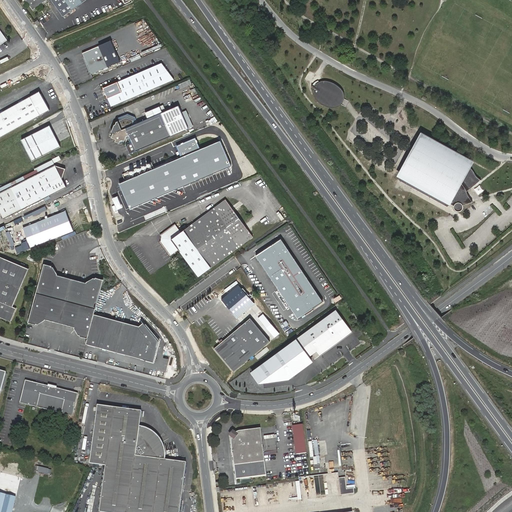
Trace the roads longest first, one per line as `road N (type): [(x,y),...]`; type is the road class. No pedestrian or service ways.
road 1 (unknown): [(185,511),(180,448),(152,414),(94,390),(105,355),(153,361),(161,348),(158,333),(117,298),(129,274)]
road 2 (residential): [(49,55),(82,125),(117,259),(189,350)]
road 3 (residential): [(235,403),(289,403),(339,383),(511,255)]
road 4 (motorway): [(177,0),(366,253)]
road 5 (motorway): [(377,248),(197,0)]
road 6 (residential): [(511,156),(333,62),(287,32),(260,0)]
road 7 (motorway): [(366,253),(434,364),(445,420),(435,511)]
road 8 (motorway): [(366,253),(511,447)]
road 9 (motorway): [(511,434),(377,248)]
road 10 (motorway): [(511,371),(441,326),(377,248)]
road 11 (unknown): [(114,251),(229,193),(248,196),(275,219)]
road 12 (unknown): [(246,256),(278,235),(289,239),(328,301),(300,323),(289,318)]
road 13 (residential): [(0,348),(163,390)]
road 14 (unknown): [(28,208),(174,147)]
road 15 (unknown): [(78,369),(70,387),(17,378),(3,442)]
road 16 (unknown): [(356,371),(358,496)]
road 17 (unknown): [(70,95),(156,57),(177,70)]
